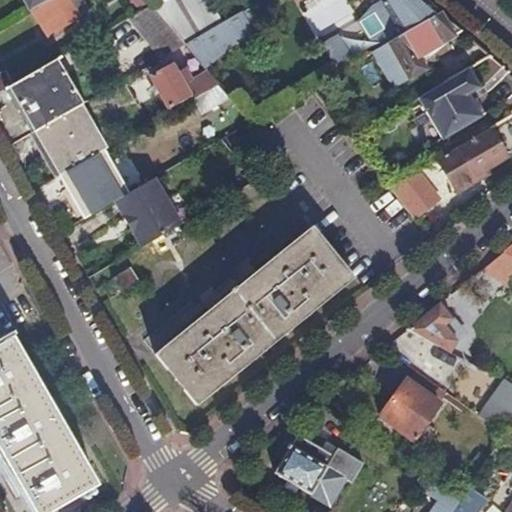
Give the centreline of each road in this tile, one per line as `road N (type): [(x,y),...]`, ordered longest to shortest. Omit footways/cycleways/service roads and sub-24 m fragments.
road 1 (residential): [(511,211),(175,483)]
road 2 (residential): [(0,184),(175,483)]
